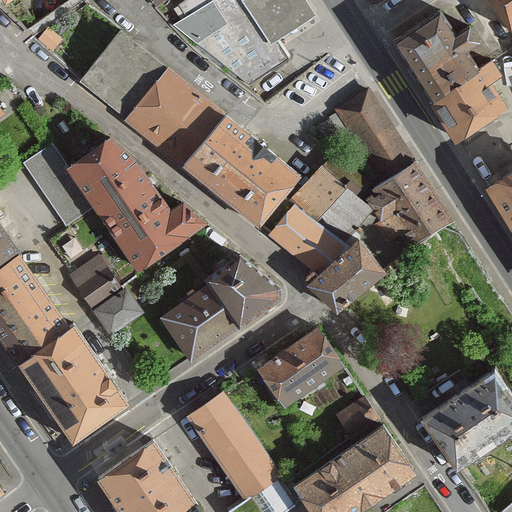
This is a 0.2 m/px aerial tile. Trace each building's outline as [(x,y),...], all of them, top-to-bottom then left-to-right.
[(276,40),(250,0),(184,0),(177,5),(185,16),(173,24),(249,83),(289,59),(276,40)] [(307,0),(250,0),(276,40),(316,13),(307,0)] [(511,38),(511,0),(482,0),(510,40),(511,38)] [(392,42),(433,103),(478,72),(467,54),(481,45),(469,28),(456,36),(439,10),(392,42)] [(433,103),(459,142),(507,109),(496,93),(508,85),(493,62),(478,72),(433,103)] [(194,89),(170,69),(130,120),(159,143),(194,89)] [(415,160),(369,88),(333,111),(379,183),(415,160)] [(222,111),(194,89),(159,143),(184,163),(222,111)] [(0,90),(0,151),(29,132),(0,90)] [(252,138),(222,111),(184,163),(211,186),(252,138)] [(206,222),(110,137),(68,168),(142,269),(206,222)] [(298,177),(252,138),(211,186),(258,223),(298,177)] [(293,204),(270,234),(316,271),(342,241),(354,228),(371,208),(358,197),(371,182),(333,152),(289,200),(293,204)] [(415,160),(379,183),(367,190),(387,221),(404,210),(420,236),(451,216),(415,160)] [(511,226),(511,174),(488,190),(511,226)] [(0,214),(0,264),(23,248),(0,214)] [(316,271),(314,288),(337,309),(384,269),(354,228),(342,241),(316,271)] [(0,264),(0,327),(21,358),(74,321),(23,248),(0,264)] [(245,251),(214,275),(248,317),(278,292),(245,251)] [(97,252),(68,273),(111,330),(139,308),(97,252)] [(230,319),(203,283),(161,314),(189,351),(230,319)] [(75,436),(128,400),(74,321),(21,358),(75,436)] [(344,360),(320,325),(257,368),(281,403),(344,360)] [(511,372),(504,362),(427,419),(462,466),(511,428),(511,372)] [(230,386),(192,412),(248,494),(286,468),(230,386)] [(363,396),(337,415),(353,438),(379,420),(363,396)] [(293,487),(310,511),(357,511),(417,472),(386,426),(293,487)] [(99,475),(124,511),(164,511),(195,491),(157,435),(99,475)] [(164,511),(209,511),(195,491),(164,511)]
